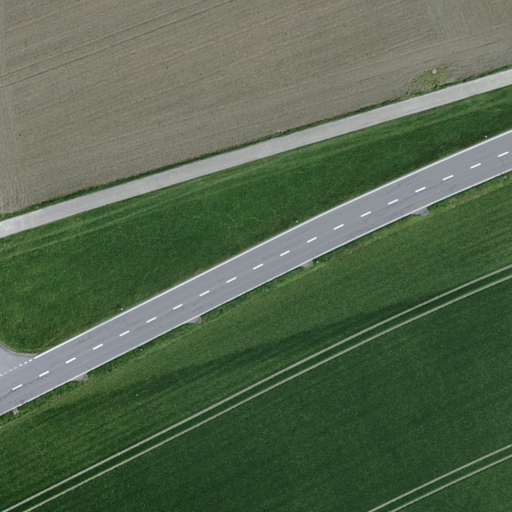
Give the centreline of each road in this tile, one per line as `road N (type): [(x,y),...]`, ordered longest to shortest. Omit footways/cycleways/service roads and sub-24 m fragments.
road 1 (primary): [(511,151),(394,200),(0,395)]
road 2 (unclassified): [(0,229),(511,77)]
